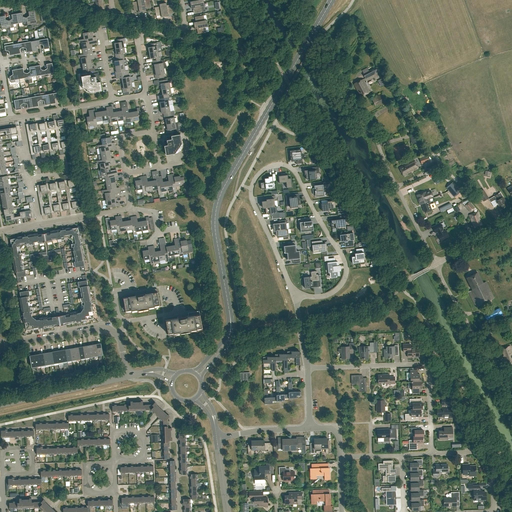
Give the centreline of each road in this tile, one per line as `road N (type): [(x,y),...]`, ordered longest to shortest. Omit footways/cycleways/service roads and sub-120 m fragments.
road 1 (residential): [(294,296),(252,197),(255,178),(273,166),(298,176),(346,264),(331,293),(300,295)]
road 2 (tertiary): [(228,307),(216,204),(331,0)]
road 3 (residential): [(436,264),(375,139),(328,71)]
road 4 (residential): [(432,454),(428,365),(307,368)]
road 5 (unclassified): [(300,327),(372,308),(436,264)]
road 6 (residential): [(436,264),(499,381)]
road 7 (tertiary): [(0,404),(127,376)]
